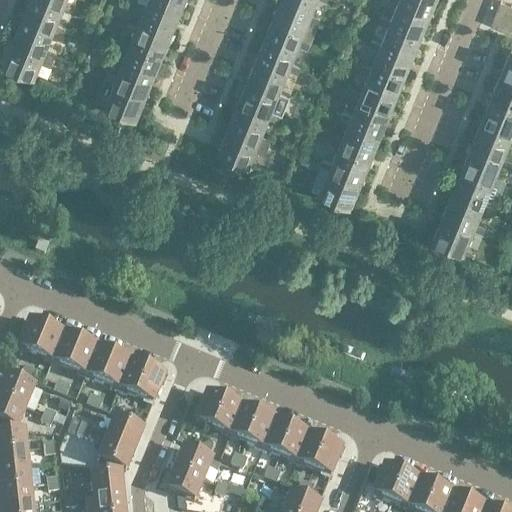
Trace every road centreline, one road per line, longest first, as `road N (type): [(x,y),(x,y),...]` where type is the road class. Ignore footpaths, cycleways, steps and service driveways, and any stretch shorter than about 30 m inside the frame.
road 1 (unclassified): [(398,199),(479,0)]
road 2 (residential): [(192,361),(372,434)]
road 3 (residential): [(21,289),(192,361)]
road 4 (residential): [(138,511),(138,486),(192,361)]
road 5 (residential): [(372,434),(511,485)]
